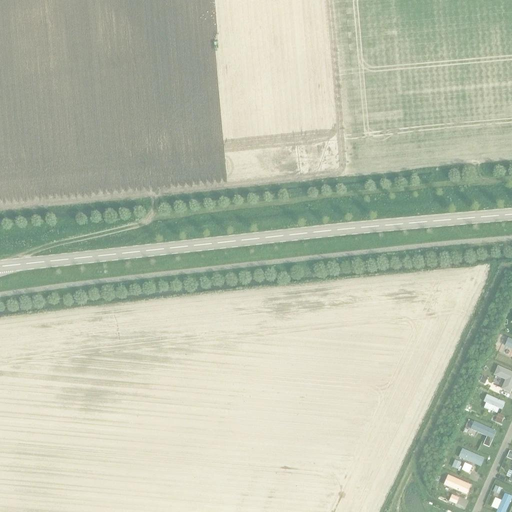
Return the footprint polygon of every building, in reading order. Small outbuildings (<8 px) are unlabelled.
[(504,381),(511,384),(511,362),(500,358),(496,369),(508,373),(504,381)] [(474,455),(485,459),(488,449),(465,441),(457,462),(463,464),(466,456),(473,459),(474,455)] [(472,470),(479,472),(481,460),(475,459),(472,470)] [(448,480),(473,486),(476,475),(451,469),(448,480)] [(498,477),(494,484),(502,487),(506,480),(498,477)] [(504,491),(499,489),(495,499),(499,501),(497,507),(507,511),(511,500),(511,486),(507,485),(504,491)] [(454,495),(463,497),(464,488),(455,487),(454,495)]
